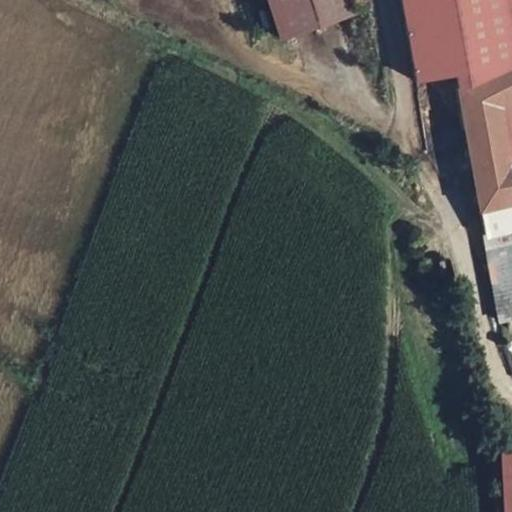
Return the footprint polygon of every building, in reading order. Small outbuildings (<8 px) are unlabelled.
[(335,0),(250,0),(261,28),(336,1),(335,0)] [(398,0),(415,79),(455,73),(457,84),(511,62),(511,20),(507,0),(398,0)] [(511,62),(457,84),(481,206),(511,198),(511,62)] [(511,198),(481,206),(485,227),(511,221),(511,198)] [(511,221),(485,227),(489,247),(511,242),(511,221)] [(504,317),(511,315),(511,242),(489,247),(504,317)] [(511,511),(511,453),(499,455),(502,511),(511,511)]
